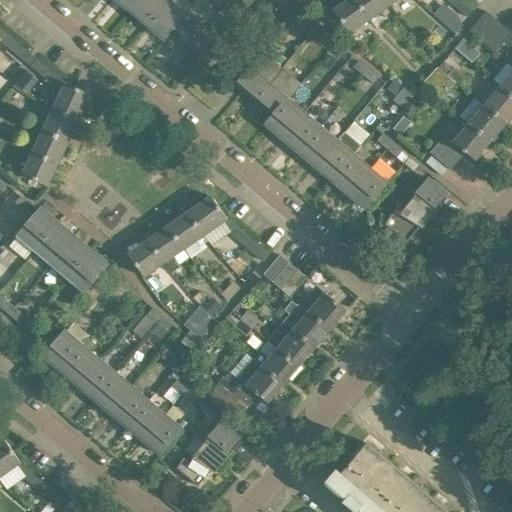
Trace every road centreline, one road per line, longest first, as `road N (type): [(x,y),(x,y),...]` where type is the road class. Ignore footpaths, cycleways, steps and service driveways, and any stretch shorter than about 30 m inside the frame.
road 1 (residential): [(413,314),(39,0)]
road 2 (residential): [(243,511),(413,314)]
road 3 (residential): [(149,511),(0,385)]
road 4 (residential): [(413,314),(511,198)]
